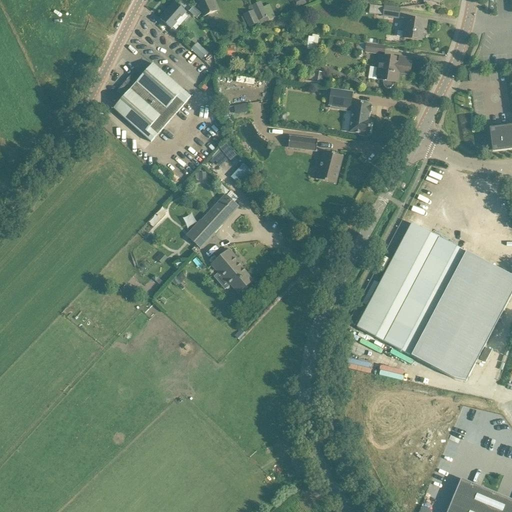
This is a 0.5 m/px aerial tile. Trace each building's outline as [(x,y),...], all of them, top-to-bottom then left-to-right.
[(195,0),(204,17),(217,11),(211,0),(195,0)] [(257,19),(258,22),(268,17),(261,2),(251,6),(257,19)] [(186,13),(182,9),(174,3),(160,19),(171,29),(186,13)] [(398,18),(398,9),(383,7),(382,15),(398,18)] [(259,24),(258,22),(257,19),(248,23),(250,28),(259,24)] [(426,22),(417,20),(406,19),(403,38),(421,41),(423,28),(425,29),(426,22)] [(313,35),(310,50),(317,51),(318,40),(320,40),(320,38),(319,37),(319,36),(313,35)] [(366,52),(384,54),(385,47),(367,44),(366,52)] [(235,56),(235,46),(230,46),(230,49),(227,49),(227,56),(235,56)] [(197,54),(202,59),(207,53),(202,49),(197,54)] [(412,59),(400,57),(399,64),(395,63),(396,59),(380,56),(377,75),(383,76),(382,81),(398,83),(400,74),(409,75),(412,59)] [(182,90),(161,71),(153,64),(143,76),(136,70),(117,91),(124,97),(114,109),(153,144),(191,97),(182,90)] [(351,102),(352,92),(331,89),(329,106),(353,110),(354,103),(351,102)] [(353,110),(350,132),(360,134),(359,135),(367,136),(367,135),(369,135),(371,122),(368,121),(370,105),(354,102),(354,103),(353,110)] [(233,114),(249,113),(248,104),(232,105),(233,114)] [(511,128),(511,126),(494,128),(491,137),(494,138),(494,143),(492,144),(497,152),(511,149),(511,128)] [(316,151),(317,140),(290,137),(288,148),(316,151)] [(227,142),(216,151),(226,163),(237,154),(227,142)] [(343,157),(333,154),(324,152),(317,180),(335,185),(343,157)] [(243,163),(232,176),(239,183),(251,170),(243,163)] [(238,207),(231,200),(226,196),(202,222),(201,222),(187,236),(201,249),(214,234),(214,233),(238,207)] [(182,216),(189,208),(180,201),(173,210),(182,216)] [(154,225),(168,212),(163,207),(149,220),(154,225)] [(192,213),(183,218),(188,227),(197,223),(192,213)] [(375,294),(358,327),(409,356),(427,322),(448,281),(454,284),(457,278),(451,275),(464,251),(421,229),(412,224),(375,294)] [(475,354),(491,359),(501,363),(511,330),(511,234),(487,242),(495,264),(499,277),(501,278),(491,307),(485,305),(476,329),(482,332),(475,354)] [(229,251),(212,265),(219,273),(214,277),(224,290),(231,284),(238,293),(253,281),(238,263),(239,262),(229,251)] [(161,252),(156,258),(162,264),(167,258),(161,252)] [(186,278),(181,274),(177,278),(182,283),(186,278)] [(511,511),(511,500),(461,479),(447,511),(511,511)]
